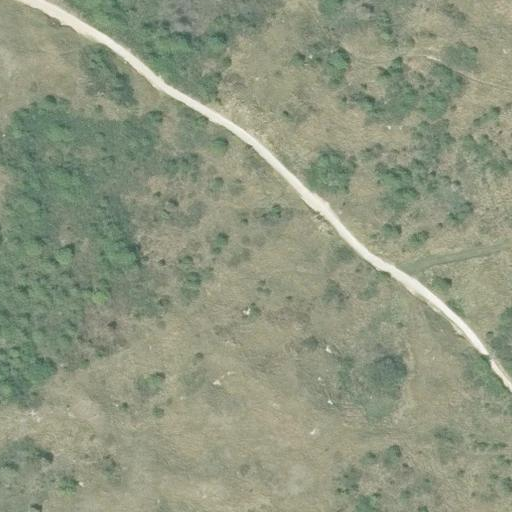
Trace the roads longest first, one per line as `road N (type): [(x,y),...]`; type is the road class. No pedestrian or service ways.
road 1 (track): [(391,272),(219,122),(121,52),(25,0)]
road 2 (track): [(511,390),(449,315),(391,272)]
road 3 (track): [(391,272),(511,242)]
